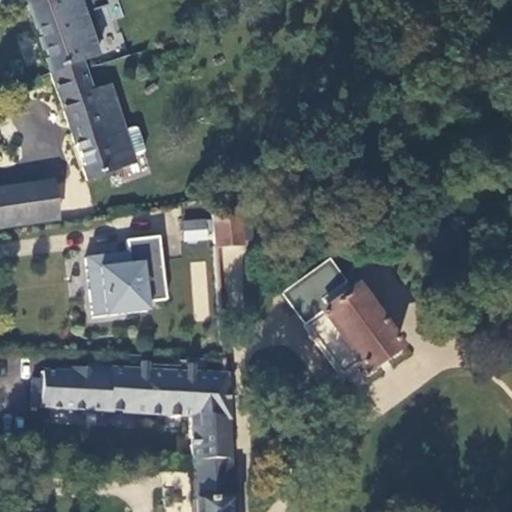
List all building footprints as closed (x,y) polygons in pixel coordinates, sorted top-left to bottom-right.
[(48,0),(26,8),(49,74),(82,60),(84,63),(94,60),(86,32),(80,13),(82,12),(77,0),(48,0)] [(82,60),(49,74),(86,181),(135,164),(132,157),(142,154),(144,150),(136,129),(133,127),(123,131),(107,85),(88,92),(81,71),(86,70),(84,63),(82,60)] [(0,188),(0,227),(58,218),(52,180),(0,188)] [(214,245),(242,243),(239,206),(211,208),(214,245)] [(207,218),(180,220),(182,241),(208,239),(207,218)] [(129,251),(86,255),(93,316),(148,309),(147,301),(167,298),(159,235),(127,239),(129,251)] [(209,241),(182,244),(184,261),(210,258),(209,241)] [(193,320),(209,320),(206,262),(190,262),(193,320)] [(347,294),(326,263),(282,294),(299,319),(300,319),(304,326),(302,327),(338,377),(355,365),(360,372),(395,347),(353,289),(347,294)] [(148,354),(127,353),(127,361),(148,362),(148,354)] [(191,463),(230,463),(227,374),(114,368),(113,361),(91,360),(90,373),(41,371),(41,379),(39,404),(39,407),(190,416),(191,463)] [(31,404),(39,404),(41,379),(33,378),(31,404)] [(192,500),(231,497),(230,463),(191,463),(192,500)] [(191,511),(231,511),(231,497),(192,500),(191,511)]
